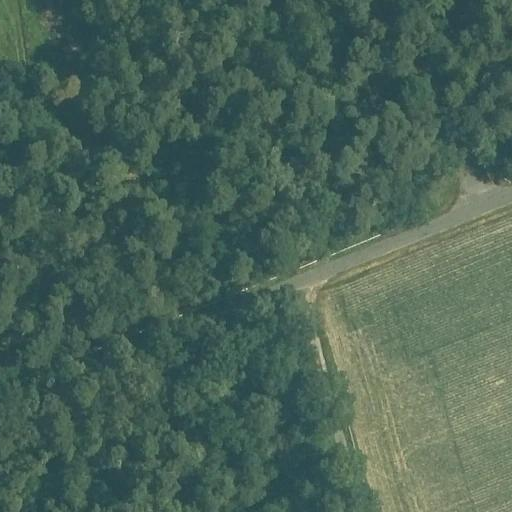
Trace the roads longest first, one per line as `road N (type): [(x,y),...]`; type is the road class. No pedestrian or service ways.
road 1 (unclassified): [(511,186),(0,388)]
road 2 (track): [(17,0),(20,27),(0,150)]
